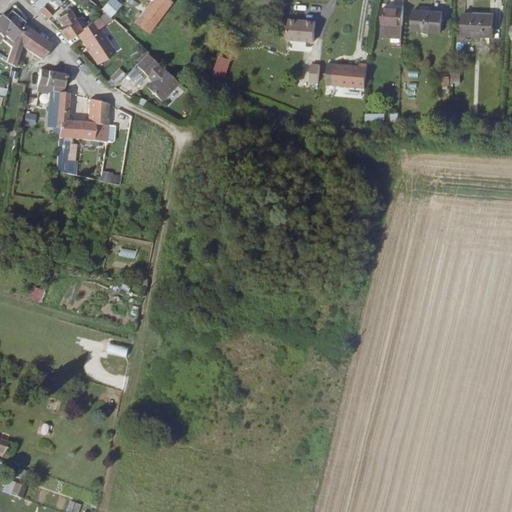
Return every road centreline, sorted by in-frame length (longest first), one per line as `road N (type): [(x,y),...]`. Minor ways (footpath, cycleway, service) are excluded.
road 1 (track): [(122,425),(178,161),(173,133),(140,112)]
road 2 (residential): [(19,0),(91,84),(140,112)]
